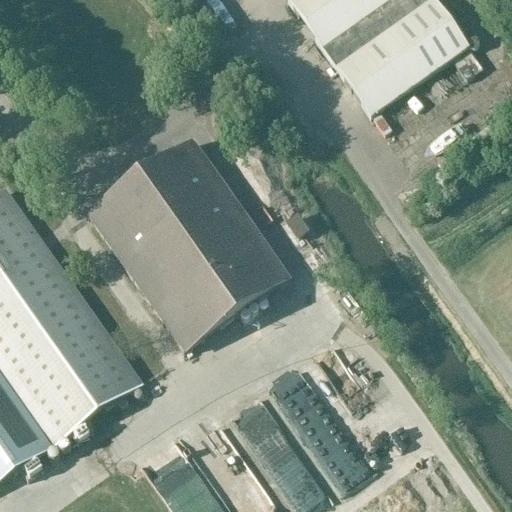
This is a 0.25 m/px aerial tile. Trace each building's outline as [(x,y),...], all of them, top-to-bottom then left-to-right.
[(470,54),(457,36),(431,0),(296,0),(288,6),(372,124),(470,54)] [(482,76),(469,56),(453,67),(466,87),(482,76)] [(155,82),(153,85),(159,88),(155,94),(161,98),(166,88),(172,79),(160,72),(155,82)] [(507,117),(511,113),(511,102),(502,109),(507,117)] [(470,142),(489,129),(483,121),(465,134),(470,142)] [(89,224),(188,363),(293,287),(197,149),(89,224)] [(255,159),(235,172),(282,251),(298,242),(258,175),(263,172),(255,159)] [(0,491),(144,391),(5,195),(0,198),(0,491)] [(309,489),(264,419),(272,414),(258,393),(223,415),(282,507),(309,489)] [(338,443),(326,451),(346,481),(330,492),(333,497),(361,478),(338,443)] [(149,499),(178,485),(161,450),(132,465),(149,499)]
